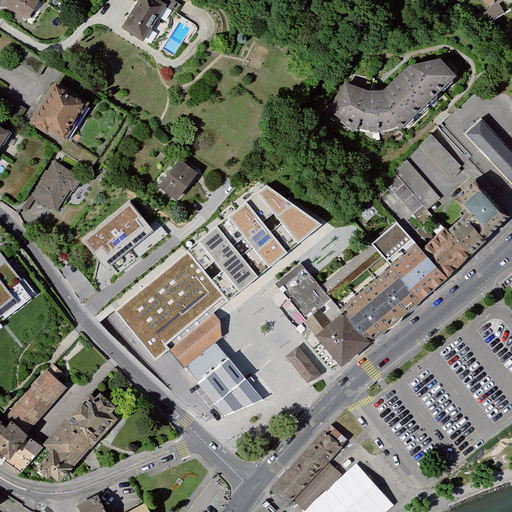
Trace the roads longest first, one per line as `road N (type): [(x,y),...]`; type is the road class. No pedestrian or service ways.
road 1 (primary): [(250,489),(347,384),(511,248)]
road 2 (tertiary): [(0,212),(82,314),(204,441)]
road 3 (tertiary): [(41,494),(80,490),(204,441)]
